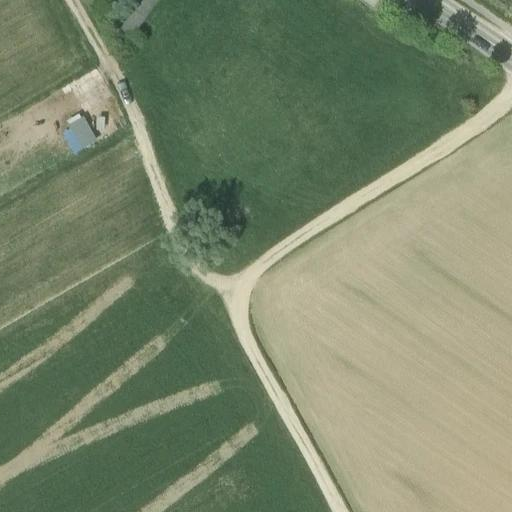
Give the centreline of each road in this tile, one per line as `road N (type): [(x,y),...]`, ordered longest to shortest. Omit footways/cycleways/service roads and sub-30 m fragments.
road 1 (track): [(236,296),(252,268),(511,94)]
road 2 (track): [(340,511),(240,327),(236,296)]
